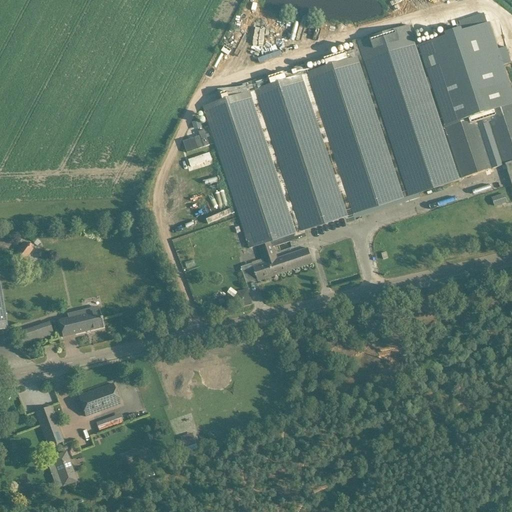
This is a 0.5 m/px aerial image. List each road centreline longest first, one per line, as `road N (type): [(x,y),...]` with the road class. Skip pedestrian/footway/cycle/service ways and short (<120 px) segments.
road 1 (tertiary): [(511,255),(0,377)]
road 2 (track): [(317,511),(399,392)]
road 3 (track): [(399,392),(476,280)]
